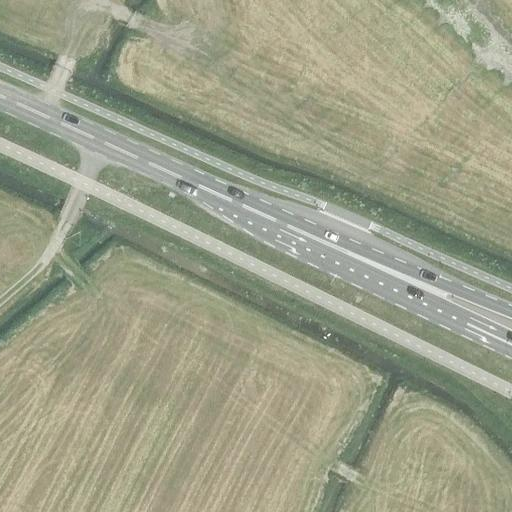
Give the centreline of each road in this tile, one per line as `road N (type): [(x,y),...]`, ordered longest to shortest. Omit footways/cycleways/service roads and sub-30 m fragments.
road 1 (primary): [(361,258),(100,142)]
road 2 (primary): [(361,258),(511,338)]
road 3 (primary): [(511,313),(361,258)]
